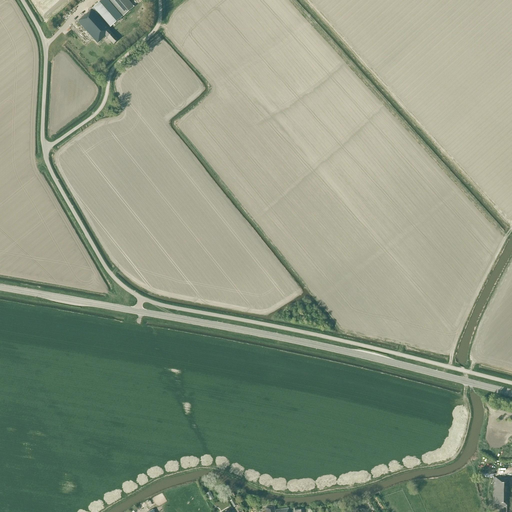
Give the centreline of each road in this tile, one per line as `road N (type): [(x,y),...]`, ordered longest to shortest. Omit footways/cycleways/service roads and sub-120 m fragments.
road 1 (primary): [(511,393),(137,311)]
road 2 (unclassified): [(511,383),(141,298)]
road 3 (unclassified): [(44,151),(101,108),(114,66),(157,27),(160,0)]
road 4 (unclassified): [(141,298),(104,266),(44,151)]
road 5 (unclassified): [(44,151),(45,47),(22,0)]
road 6 (primary): [(137,311),(0,287)]
